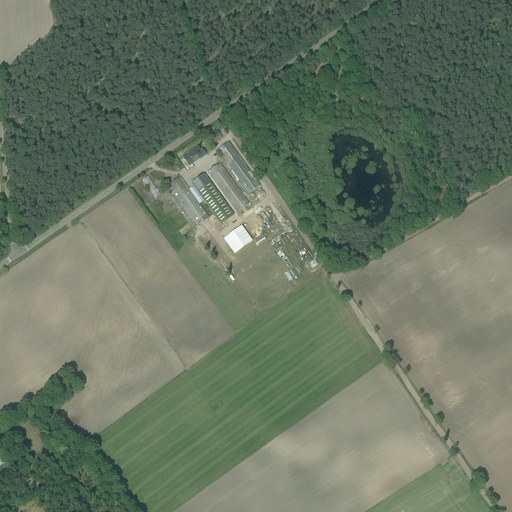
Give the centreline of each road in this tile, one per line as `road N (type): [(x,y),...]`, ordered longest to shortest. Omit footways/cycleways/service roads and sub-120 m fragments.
road 1 (tertiary): [(15,255),(382,0)]
road 2 (track): [(496,511),(332,276)]
road 3 (track): [(511,176),(332,276)]
road 4 (track): [(332,276),(220,113)]
road 5 (unclassified): [(15,255),(0,131)]
